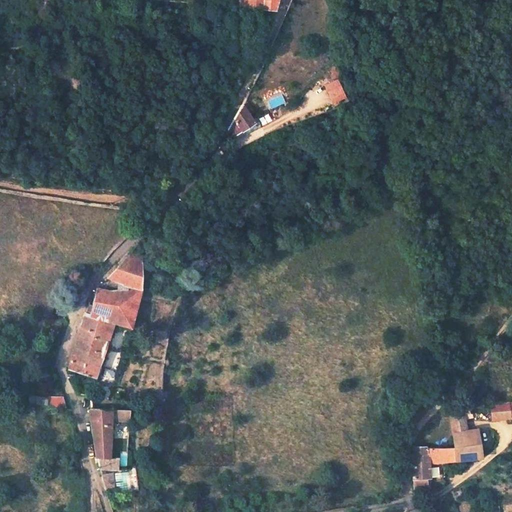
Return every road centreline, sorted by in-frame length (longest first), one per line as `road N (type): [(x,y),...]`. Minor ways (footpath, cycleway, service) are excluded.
road 1 (unclassified): [(284,0),(203,162),(82,298),(61,367),(92,463)]
road 2 (track): [(511,317),(415,431),(405,452),(406,502)]
road 3 (track): [(167,205),(0,179)]
